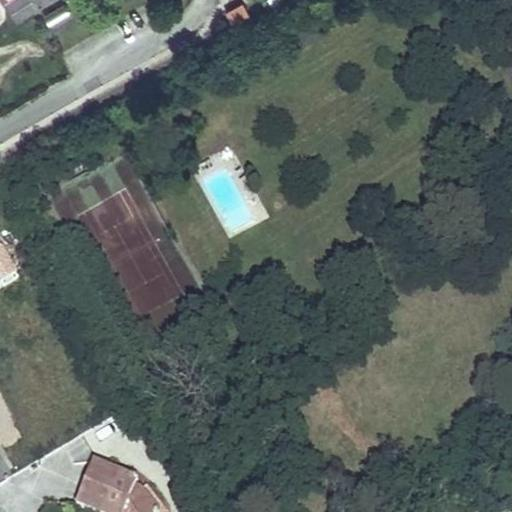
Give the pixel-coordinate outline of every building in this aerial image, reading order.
[(234,25),(248,9),(236,0),(233,0),(221,15),(234,25)] [(263,0),(262,1),(268,15),(285,6),(282,0),(263,0)] [(296,28),(302,40),(315,40),(323,30),(317,18),(304,17),(296,28)] [(69,163),(74,171),(93,160),(88,152),(69,163)] [(0,286),(19,274),(0,245),(0,286)] [(95,463),(78,507),(90,511),(159,511),(142,489),(136,486),(138,480),(95,463)]
